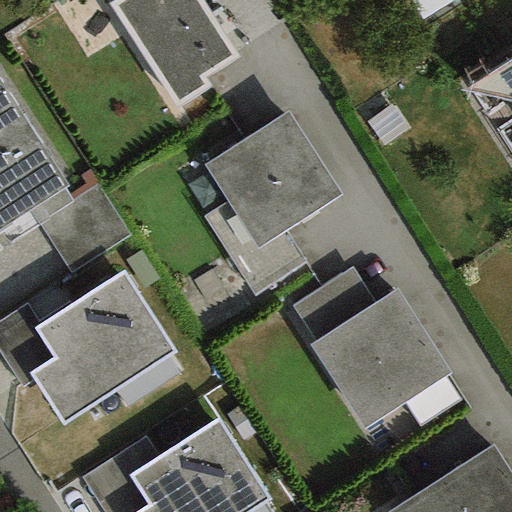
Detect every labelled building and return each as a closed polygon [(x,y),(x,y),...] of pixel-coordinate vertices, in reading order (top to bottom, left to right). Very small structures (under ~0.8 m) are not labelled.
[(199,0),(114,0),(107,4),(174,108),(207,86),(202,78),(235,56),(199,0)] [(407,0),(421,20),(452,1),(451,0),(407,0)] [(511,60),(464,91),(511,101),(511,60)] [(0,86),(0,230),(66,187),(0,86)] [(406,129),(389,105),(365,122),(382,146),(406,129)] [(285,112),(202,166),(255,249),(339,195),(285,112)] [(350,268),(290,306),(312,341),(371,303),(350,268)] [(38,324),(32,328),(52,358),(27,374),(31,381),(60,426),(174,353),(122,271),(38,324)] [(447,376),(394,290),(371,303),(312,341),(307,343),(360,429),(447,376)] [(38,324),(24,303),(0,319),(0,355),(21,388),(31,381),(27,374),(52,358),(32,328),(38,324)] [(250,511),(269,500),(216,419),(157,457),(127,476),(146,505),(135,511),(250,511)] [(135,511),(146,505),(127,476),(157,457),(143,438),(79,477),(100,511),(135,511)] [(511,511),(511,481),(491,447),(386,511),(511,511)]
